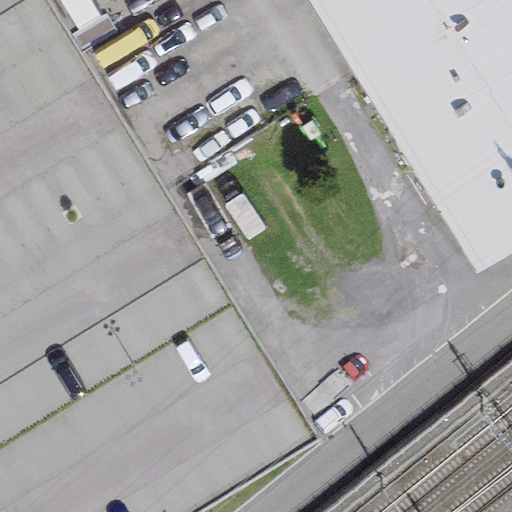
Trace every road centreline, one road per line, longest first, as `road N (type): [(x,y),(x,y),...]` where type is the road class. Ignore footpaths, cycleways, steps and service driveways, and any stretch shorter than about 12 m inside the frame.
road 1 (unknown): [(142,0),(372,423)]
road 2 (unclassified): [(255,511),(511,318)]
road 3 (unknown): [(79,470),(0,371)]
